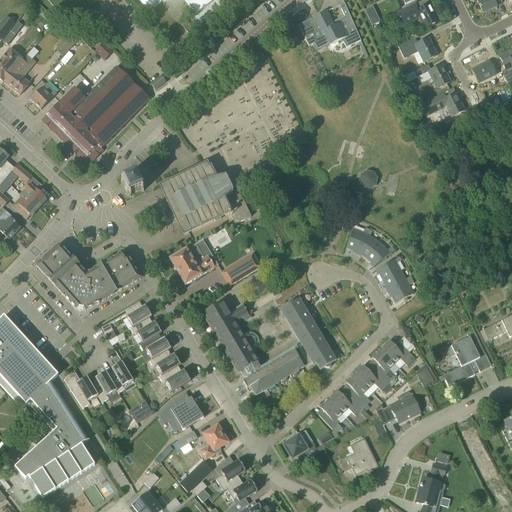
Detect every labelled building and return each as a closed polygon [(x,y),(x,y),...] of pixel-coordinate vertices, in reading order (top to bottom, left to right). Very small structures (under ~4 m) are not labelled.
[(138,0),(145,11),(164,0),(138,0)] [(183,0),(190,8),(192,11),(188,14),(199,27),(218,11),(215,7),(224,0),(183,0)] [(406,5),(408,8),(408,9),(417,4),(415,0),(401,0),(405,6),(406,5)] [(476,0),(477,1),(477,2),(483,14),(496,8),(496,7),(502,4),(500,0),(476,0)] [(34,4),(30,8),(34,12),(39,8),(34,4)] [(314,44),(317,50),(328,44),(329,47),(340,41),(341,44),(343,43),(346,49),(361,41),(354,25),(344,4),(339,6),(344,18),(332,23),(326,12),(298,26),(308,47),(314,44)] [(408,9),(408,8),(396,14),(403,27),(419,19),(424,29),(438,22),(434,15),(433,15),(429,7),(430,6),(430,5),(419,10),(417,4),(408,9)] [(0,40),(0,41),(14,24),(6,18),(0,25),(0,40)] [(181,25),(188,34),(193,31),(186,21),(181,25)] [(55,26),(64,35),(68,31),(58,22),(55,26)] [(56,47),(64,55),(77,40),(69,33),(56,47)] [(417,53),(422,63),(437,56),(428,39),(417,45),(415,39),(398,48),(404,60),(417,53)] [(113,52),(104,43),(94,53),(104,62),(113,52)] [(22,61),(3,82),(20,96),(30,84),(23,78),(36,63),(32,60),(38,53),(34,48),(27,56),(23,60),(22,61)] [(0,79),(3,82),(22,61),(23,60),(9,50),(0,61),(0,79)] [(511,52),(507,55),(506,54),(499,57),(505,71),(506,71),(508,74),(511,75),(511,73),(511,52)] [(478,84),(487,80),(495,76),(500,85),(506,83),(500,70),(494,73),(489,62),(472,71),(478,84)] [(428,73),(436,90),(450,83),(446,76),(445,76),(440,67),(430,72),(427,67),(428,67),(428,66),(414,73),(417,79),(428,73)] [(101,149),(149,100),(121,72),(104,89),(99,85),(85,99),(74,88),(41,122),(87,168),(103,151),(101,149)] [(72,84),(83,95),(91,88),(81,77),(72,84)] [(150,85),(155,91),(166,83),(161,77),(150,85)] [(30,100),(41,111),(56,95),(46,84),(30,100)] [(423,104),(429,117),(445,109),(450,119),(464,112),(461,105),(459,105),(455,96),(456,95),(445,100),(442,94),(423,104)] [(48,142),(41,149),(48,157),(55,151),(48,142)] [(5,180),(14,169),(15,169),(5,161),(9,158),(0,150),(0,185),(0,186),(5,180)] [(15,169),(14,169),(5,180),(11,186),(18,178),(26,185),(32,178),(18,166),(15,169)] [(161,188),(184,235),(231,212),(237,225),(251,218),(242,199),(228,206),(224,199),(233,191),(225,176),(214,178),(210,169),(208,170),(206,166),(161,188)] [(73,175),(78,182),(86,176),(81,169),(73,175)] [(376,185),(377,181),(377,179),(373,173),(366,172),(360,176),(359,183),(362,189),(369,190),(375,186),(376,185)] [(131,197),(130,195),(140,190),(141,192),(143,191),(135,173),(131,175),(130,177),(131,178),(124,181),(123,179),(121,180),(122,182),(121,183),(121,185),(123,184),(127,194),(126,195),(127,197),(128,196),(129,198),(131,197)] [(12,207),(19,214),(26,221),(30,216),(31,217),(47,200),(30,184),(20,195),(21,197),(12,207)] [(0,204),(4,208),(10,201),(0,192),(0,204)] [(0,221),(0,231),(2,233),(9,240),(20,229),(9,218),(5,222),(2,220),(0,221)] [(352,252),(356,254),(369,231),(366,229),(363,234),(361,232),(358,231),(355,230),(352,229),(346,249),(350,250),(353,252),(352,252)] [(366,259),(366,260),(380,244),(379,243),(377,241),(375,240),(372,238),(370,237),(372,232),(369,231),(356,254),(360,257),(361,256),(366,259)] [(186,250),(169,260),(185,286),(214,268),(207,256),(210,254),(203,241),(195,245),(187,250),(186,250)] [(380,244),(366,260),(371,264),(370,264),(373,268),(394,251),(391,248),(387,251),(385,249),(383,247),(381,245),(380,244)] [(48,279),(48,280),(55,288),(56,288),(60,293),(63,297),(65,299),(76,311),(78,309),(83,309),(85,312),(99,304),(99,303),(101,302),(102,303),(106,300),(105,300),(111,296),(112,297),(137,282),(137,281),(140,279),(135,270),(129,259),(125,262),(121,255),(105,264),(105,263),(96,269),(86,275),(79,267),(62,248),(62,249),(59,251),(57,248),(39,264),(37,266),(36,267),(43,275),(43,274),(48,279)] [(252,255),(221,274),(229,287),(260,268),(252,255)] [(379,275),(383,282),(401,272),(397,264),(401,262),(399,258),(375,271),(378,276),(379,275)] [(385,289),(388,294),(412,281),(410,278),(405,280),(401,272),(383,282),(386,289),(385,289)] [(412,281),(388,294),(390,298),(391,298),(395,305),(414,295),(409,286),(414,284),(412,281)] [(253,366),(253,365),(255,364),(249,355),(251,354),(252,353),(254,353),(255,352),(256,351),(256,350),(257,349),(258,348),(258,347),(259,345),(259,344),(259,343),(259,342),(258,340),(258,339),(257,338),(256,337),(256,336),(255,335),(253,334),(252,334),(251,333),(250,333),(249,333),(247,333),(246,333),(245,334),(243,334),(242,335),(241,336),(240,337),(239,337),(232,326),(242,319),(244,322),(251,318),(243,306),(226,316),(219,305),(202,315),(218,343),(215,344),(228,366),(231,364),(238,375),(241,373),(243,377),(247,378),(248,380),(243,383),(249,393),(252,391),(255,397),(267,390),(270,392),(275,386),(275,385),(279,383),(282,385),(287,379),(287,378),(291,375),(294,378),(299,372),(299,371),(304,368),(303,367),(311,362),(313,366),(316,364),(320,371),(324,368),(324,369),(324,368),(327,369),(329,369),(331,367),(331,364),(339,360),(332,353),(332,354),(331,354),(326,345),(328,343),(329,343),(321,335),(320,336),(317,331),(320,329),(320,330),(321,329),(314,323),(313,324),(310,319),(313,317),(313,318),(314,317),(307,311),(306,312),(303,307),(306,306),(306,305),(300,299),(299,299),(294,302),(292,302),(289,302),(288,304),(287,307),(280,311),(301,345),(281,357),(257,371),(254,365),(253,366)] [(125,316),(132,328),(148,319),(149,319),(151,317),(145,307),(142,308),(139,303),(140,303),(139,302),(100,326),(106,336),(113,332),(109,326),(125,316)] [(414,321),(420,325),(423,320),(417,316),(414,321)] [(511,316),(483,331),(484,333),(488,342),(506,333),(509,339),(511,337),(511,316)] [(58,376),(49,366),(51,365),(48,361),(46,363),(4,317),(0,320),(0,386),(21,410),(27,404),(53,433),(14,468),(25,480),(28,477),(42,499),(94,466),(81,445),(89,440),(52,381),(58,376)] [(136,335),(142,344),(158,335),(161,333),(155,323),(152,324),(149,319),(148,319),(132,328),(128,330),(129,331),(130,330),(133,336),(136,335)] [(439,379),(441,381),(444,380),(448,389),(474,376),(473,372),(478,370),(480,373),(491,368),(474,333),(467,336),(468,339),(445,351),(449,359),(455,356),(461,367),(439,379)] [(146,351),(151,360),(152,361),(168,351),(171,350),(164,339),(162,340),(158,335),(142,344),(138,346),(138,347),(140,346),(143,352),(146,351)] [(109,342),(112,346),(119,342),(117,338),(109,342)] [(380,349),(379,350),(395,365),(400,360),(407,368),(415,360),(397,341),(392,346),(389,342),(386,345),(383,347),(380,349)] [(375,362),(371,367),(389,385),(391,383),(396,378),(389,371),(395,365),(379,350),(378,350),(376,353),(374,356),(375,356),(372,359),(375,362)] [(155,367),(161,376),(161,377),(177,367),(178,367),(180,366),(174,355),(171,357),(168,351),(152,361),(151,360),(148,362),(148,363),(149,362),(153,368),(155,367)] [(123,356),(127,364),(133,360),(129,353),(123,356)] [(113,372),(107,375),(107,376),(117,392),(116,392),(119,396),(119,395),(118,394),(124,391),(123,388),(133,382),(122,363),(111,369),(113,372)] [(161,377),(161,376),(157,379),(158,379),(159,378),(162,384),(165,383),(171,393),(190,382),(186,375),(184,371),(181,373),(178,367),(177,367),(161,377)] [(354,374),(353,374),(368,390),(374,385),(381,392),(383,391),(389,385),(371,367),(366,371),(363,367),(360,370),(357,371),(354,374)] [(425,367),(416,375),(423,387),(434,381),(425,367)] [(96,382),(91,385),(98,397),(102,405),(103,405),(102,404),(108,400),(107,398),(116,392),(117,392),(107,376),(107,375),(106,373),(95,379),(96,382)] [(349,387),(345,391),(362,410),(370,403),(363,396),(368,390),(353,374),(352,375),(350,378),(348,380),(349,381),(346,384),(349,387)] [(91,385),(87,378),(76,384),(78,387),(72,391),(71,390),(83,411),(84,411),(83,409),(89,406),(88,403),(98,397),(91,385)] [(389,385),(383,391),(386,394),(392,389),(391,388),(389,385)] [(328,398),(327,399),(343,415),(348,410),(355,417),(359,413),(362,410),(345,391),(340,396),(337,392),(334,395),(334,394),(331,396),(328,398)] [(171,403),(158,415),(158,416),(164,425),(175,419),(177,422),(183,431),(200,421),(203,419),(202,417),(194,405),(191,407),(189,403),(191,402),(185,394),(183,395),(171,403)] [(381,405),(375,411),(383,427),(389,423),(396,420),(398,425),(420,414),(412,398),(400,404),(399,402),(383,410),(381,405)] [(343,415),(327,399),(324,402),(322,405),(319,408),(323,412),(318,416),(332,430),(332,434),(334,431),(337,434),(343,430),(338,425),(339,423),(337,420),(343,415)] [(132,416),(137,425),(153,415),(148,406),(132,416)] [(370,418),(362,410),(359,413),(366,420),(370,418)] [(511,419),(504,423),(505,424),(499,427),(508,445),(511,442),(511,419)] [(374,427),(378,436),(385,432),(381,423),(374,427)] [(225,445),(226,443),(221,435),(222,434),(217,427),(202,436),(209,446),(199,452),(205,461),(220,452),(219,449),(225,445)] [(175,443),(180,450),(197,439),(193,432),(175,443)] [(323,435),(328,443),(333,440),(328,432),(323,435)] [(305,447),(298,436),(282,446),(292,461),(297,458),(300,464),(318,454),(315,449),(312,443),(305,447)] [(105,443),(109,450),(116,446),(112,439),(105,443)] [(350,448),(354,455),(339,462),(344,473),(352,469),(355,476),(370,469),(371,471),(377,468),(364,441),(350,448)] [(120,459),(136,475),(149,463),(134,446),(120,459)] [(223,477),(215,481),(223,493),(226,491),(240,482),(237,477),(245,473),(238,462),(220,472),(223,477)] [(416,504),(424,506),(421,511),(430,511),(432,509),(433,509),(437,492),(440,493),(440,492),(442,493),(444,492),(445,487),(444,485),(442,485),(442,484),(441,484),(443,477),(444,477),(446,469),(433,466),(431,473),(432,473),(430,481),(423,479),(416,504)] [(152,477),(143,486),(148,491),(157,481),(152,477)] [(240,482),(226,491),(233,501),(236,499),(238,504),(245,500),(257,492),(250,482),(243,486),(240,482)] [(200,484),(192,492),(197,497),(203,491),(205,489),(207,488),(202,483),(200,484)] [(487,489),(481,493),(485,501),(495,496),(492,492),(489,493),(487,489)] [(53,511),(94,511),(83,492),(51,508),(53,511)] [(147,494),(131,506),(136,511),(143,511),(154,503),(147,494)] [(163,510),(165,511),(171,511),(178,507),(173,501),(163,510)] [(162,511),(154,503),(143,511),(162,511)]
